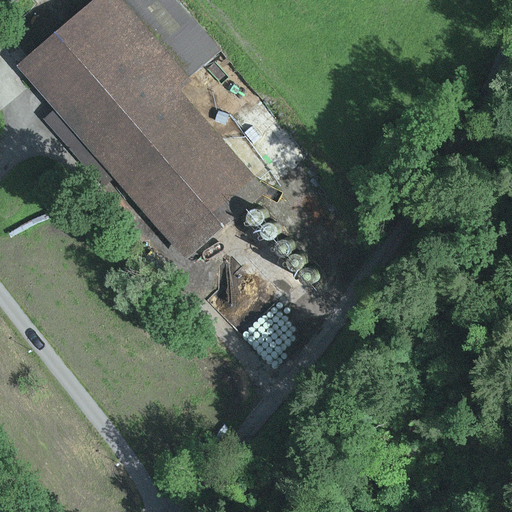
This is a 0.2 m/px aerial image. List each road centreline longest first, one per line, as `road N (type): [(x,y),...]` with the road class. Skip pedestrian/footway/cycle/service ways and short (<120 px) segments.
road 1 (unclassified): [(180,511),(354,296),(481,103),(511,38)]
road 2 (unclassified): [(163,511),(0,293)]
